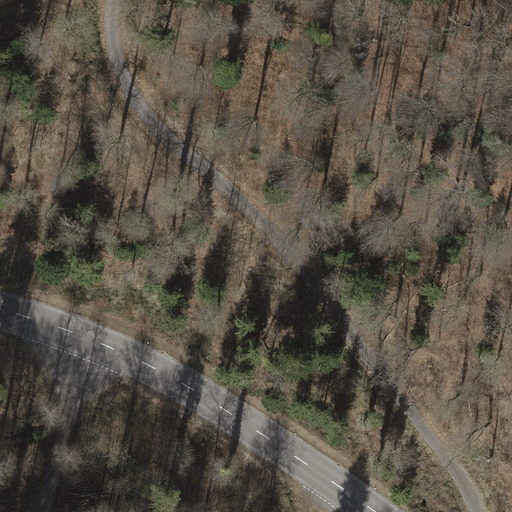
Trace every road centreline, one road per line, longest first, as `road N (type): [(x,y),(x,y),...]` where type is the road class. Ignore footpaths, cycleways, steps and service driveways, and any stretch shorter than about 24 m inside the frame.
road 1 (track): [(115,0),(115,48),(138,103),(295,260),(459,470),(477,511)]
road 2 (tertiary): [(374,511),(184,384),(0,309)]
road 3 (track): [(94,341),(37,511)]
